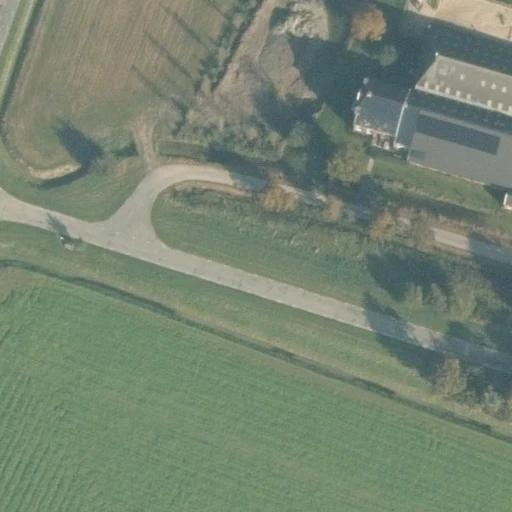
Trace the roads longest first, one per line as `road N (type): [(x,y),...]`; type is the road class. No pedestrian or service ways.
road 1 (unclassified): [(511,259),(304,198),(193,175),(146,194),(119,242)]
road 2 (tertiary): [(511,371),(119,242)]
road 3 (tertiary): [(119,242),(0,206)]
